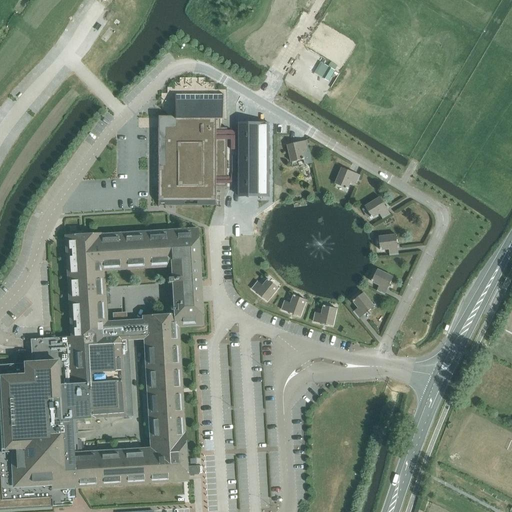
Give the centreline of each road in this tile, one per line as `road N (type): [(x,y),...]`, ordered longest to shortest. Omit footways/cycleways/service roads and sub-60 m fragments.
road 1 (tertiary): [(440,376),(511,240)]
road 2 (tertiary): [(392,504),(440,376)]
